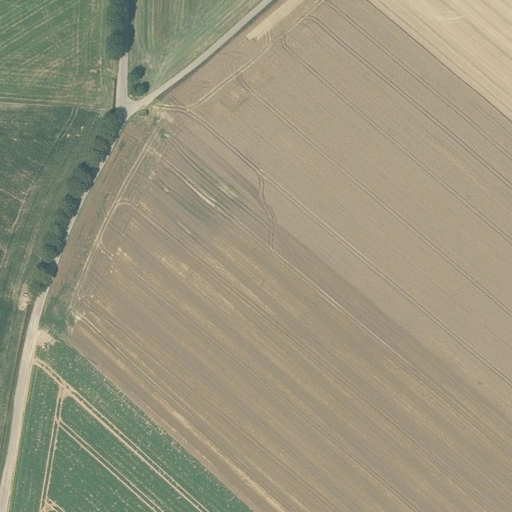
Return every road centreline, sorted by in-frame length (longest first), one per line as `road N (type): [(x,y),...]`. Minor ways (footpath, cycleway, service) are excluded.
road 1 (unclassified): [(2,511),(40,299),(119,116)]
road 2 (unclassified): [(119,116),(192,67),(268,0)]
